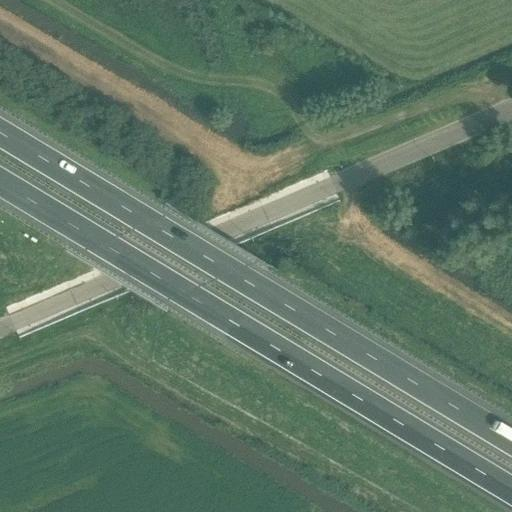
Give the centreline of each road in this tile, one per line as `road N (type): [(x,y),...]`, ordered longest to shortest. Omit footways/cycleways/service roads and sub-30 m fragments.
road 1 (trunk): [(0,185),(511,493)]
road 2 (trunk): [(511,441),(0,133)]
road 3 (unclassified): [(0,327),(511,110)]
road 4 (track): [(51,0),(191,79),(278,92),(312,140),(327,142),(484,87),(511,106)]
